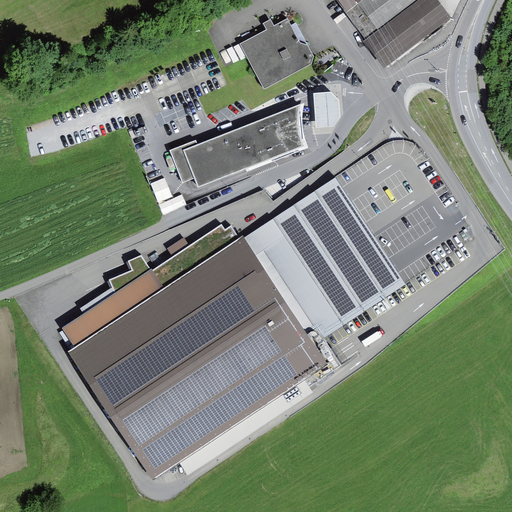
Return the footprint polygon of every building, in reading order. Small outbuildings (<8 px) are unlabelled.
[(352,0),(343,7),(386,64),(449,17),(436,0),(352,0)] [(436,0),(449,17),(459,0),(436,0)] [(287,19),(239,43),(254,72),(263,91),(311,65),(314,56),(308,45),(300,43),(291,25),(287,19)] [(296,23),(291,25),(300,43),(308,45),(296,23)] [(331,91),(314,92),(316,126),(332,125),(340,115),(339,99),(331,91)] [(304,146),(246,169),(247,172),(308,148),(305,138),(304,133),(303,129),(303,125),(302,120),(302,115),(303,109),(304,103),(301,104),(299,113),(299,121),(299,128),(300,136),(304,146)] [(195,141),(169,151),(182,184),(193,179),(197,188),(246,169),(304,146),(300,136),(299,128),(299,121),(299,113),(301,104),(197,145),(195,141)] [(145,126),(134,131),(136,137),(148,133),(145,126)] [(336,176),(243,236),(313,344),(407,284),(336,176)] [(165,177),(151,184),(164,214),(188,203),(183,193),(174,197),(165,177)] [(61,329),(73,347),(65,352),(152,479),(325,364),(313,344),(243,236),(240,238),(232,225),(225,229),(222,224),(189,245),(184,238),(167,249),(172,257),(151,270),(141,256),(128,261),(131,271),(109,281),(114,294),(61,329)] [(123,274),(130,271),(127,263),(120,266),(123,274)]
